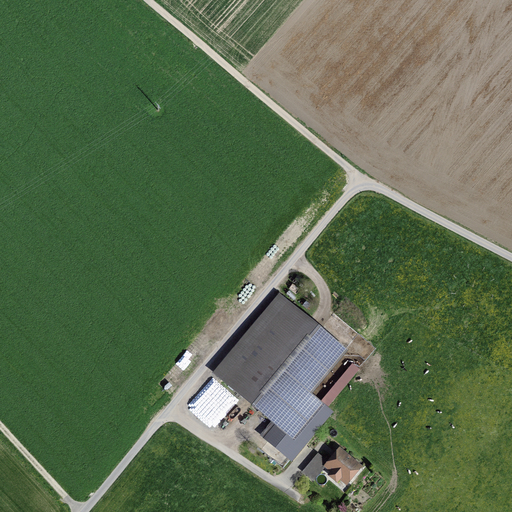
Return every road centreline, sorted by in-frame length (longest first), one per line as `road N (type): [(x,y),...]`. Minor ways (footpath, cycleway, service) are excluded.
road 1 (residential): [(85,511),(364,192)]
road 2 (unclassified): [(364,192),(139,0)]
road 3 (unclassified): [(511,261),(364,192)]
